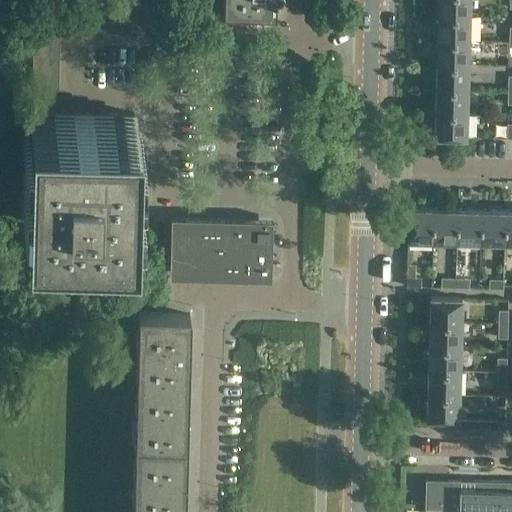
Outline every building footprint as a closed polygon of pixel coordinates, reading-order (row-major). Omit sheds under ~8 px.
[(96,19),(96,0),(84,0),(84,19),(86,19),(86,17),(96,18),(96,19)] [(108,19),(108,0),(96,0),(96,19),(97,19),(97,18),(107,18),(107,19),(108,19)] [(120,20),(120,0),(108,0),(108,19),(109,19),(109,18),(119,18),(119,20),(120,20)] [(132,20),(132,0),(120,0),(120,20),(121,20),(121,18),(131,19),(131,20),(132,20)] [(144,20),(144,0),(132,0),(132,20),(133,20),(133,19),(143,19),(143,20),(144,20)] [(156,0),(144,0),(144,20),(144,19),(154,19),(156,21),(156,0)] [(221,0),(221,7),(223,7),(223,9),(274,10),(274,9),(274,0),(221,0)] [(469,16),(469,0),(438,0),(438,16),(469,16)] [(59,18),(60,18),(60,8),(37,7),(36,28),(60,29),(60,28),(58,28),(59,18)] [(468,40),(469,16),(438,16),(437,40),(468,40)] [(60,29),(36,28),(34,28),(33,40),(59,41),(59,40),(58,40),(58,30),(60,30),(60,29)] [(58,52),(58,42),(59,42),(59,41),(33,40),(33,52),(59,53),(59,52),(58,52)] [(468,64),(468,40),(437,40),(437,64),(468,64)] [(59,53),(33,52),(33,64),(59,64),(59,63),(57,63),(58,53),(59,53)] [(57,75),(57,65),(59,65),(59,64),(33,64),(32,75),(58,76),(58,75),(57,75)] [(467,88),(468,64),(437,64),(436,87),(467,88)] [(58,77),(58,76),(32,75),(32,88),(58,89),(58,87),(57,87),(57,77),(58,77)] [(466,112),(467,88),(436,87),(435,111),(466,112)] [(137,111),(29,108),(28,128),(23,128),(22,152),(27,152),(27,166),(22,166),(21,203),(26,204),(25,225),(64,226),(63,231),(95,232),(95,227),(133,228),(134,217),(134,207),(139,207),(140,153),(141,132),(136,132),(137,111)] [(466,137),(466,112),(435,111),(435,136),(466,137)] [(432,240),(433,209),(409,208),(408,239),(432,240)] [(456,241),(457,209),(433,209),(432,240),(456,241)] [(480,241),(481,210),(457,209),(456,241),(480,241)] [(504,242),(505,211),(481,210),(480,241),(504,242)] [(272,219),(171,216),(169,276),(271,279),(272,219)] [(407,277),(406,286),(421,286),(421,277),(407,277)] [(455,287),(455,278),(441,278),(441,287),(455,287)] [(469,279),(455,278),(455,287),(469,288),(469,279)] [(503,289),(503,280),(489,280),(489,288),(503,289)] [(461,298),(430,297),(430,322),(461,323),(461,298)] [(498,310),(498,324),(507,324),(507,310),(498,310)] [(183,511),(189,332),(190,315),(139,313),(137,395),(135,395),(134,410),(136,410),(136,427),(134,427),(134,442),(135,442),(135,460),(133,460),(133,475),(135,475),(134,492),(132,492),(132,507),(134,507),(133,511),(183,511)] [(460,347),(461,323),(430,322),(429,346),(460,347)] [(507,338),(507,324),(498,324),(497,338),(507,338)] [(459,371),(460,347),(429,346),(428,370),(459,371)] [(506,372),(506,358),(497,358),(496,372),(506,372)] [(459,395),(459,371),(428,370),(428,394),(459,395)] [(506,386),(506,372),(496,372),(496,386),(506,386)] [(458,419),(459,395),(428,394),(427,418),(458,419)] [(505,421),(505,409),(496,409),(495,420),(505,421)] [(511,511),(511,481),(474,480),(473,493),(460,492),(461,480),(447,479),(447,481),(427,480),(427,479),(425,479),(425,507),(428,507),(427,511),(511,511)]
